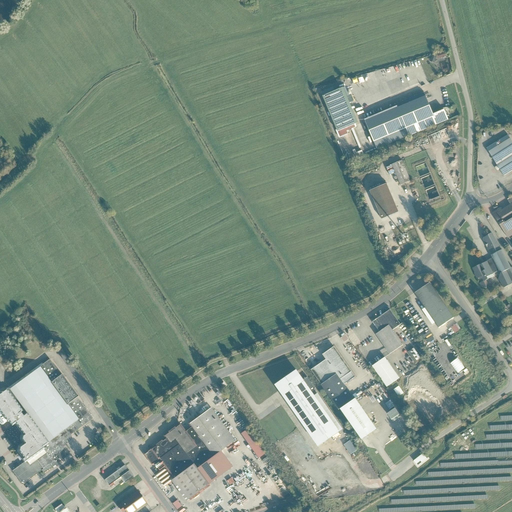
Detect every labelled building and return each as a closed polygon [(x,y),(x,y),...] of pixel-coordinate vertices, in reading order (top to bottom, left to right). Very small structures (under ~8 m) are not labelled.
[(357,123),(343,88),(322,96),(336,132),(357,123)] [(397,106),(364,119),(374,143),(406,129),(409,136),(449,120),(444,110),(433,114),(425,96),(398,108),(397,106)] [(511,141),(507,135),(485,149),(503,178),(511,172),(511,141)] [(402,185),(413,181),(406,161),(395,164),(402,185)] [(385,219),(402,212),(391,184),(374,190),(385,219)] [(498,209),(493,212),(501,226),(511,219),(511,203),(500,211),(498,209)] [(485,237),(484,240),(489,251),(496,253),(502,250),(494,233),(485,237)] [(511,269),(502,250),(496,253),(492,255),(493,259),(499,271),(500,273),(508,270),(511,269)] [(499,271),(493,259),(488,261),(494,273),(499,271)] [(494,273),(488,261),(472,268),(478,280),(494,273)] [(511,284),(511,279),(508,270),(500,273),(497,275),(503,289),(511,284)] [(430,282),(414,293),(438,330),(454,319),(430,282)] [(390,310),(372,322),(379,332),(375,334),(390,354),(403,345),(393,331),(401,325),(390,310)] [(355,377),(334,346),(321,355),(325,359),(311,369),(339,410),(353,400),(344,385),(355,377)] [(416,362),(422,357),(415,347),(409,352),(416,362)] [(400,378),(385,357),(372,367),(386,388),(400,378)] [(94,418),(48,358),(0,394),(0,421),(2,424),(9,419),(13,424),(15,423),(23,433),(21,435),(21,439),(23,442),(18,446),(18,451),(26,462),(12,471),(22,484),(42,470),(44,472),(56,465),(57,467),(59,465),(59,463),(58,463),(60,462),(67,456),(62,450),(63,450),(63,448),(63,447),(67,444),(66,442),(66,441),(67,440),(67,439),(69,437),(68,436),(69,436),(72,434),(85,424),(94,418)] [(343,431),(301,370),(279,384),(322,446),(343,431)] [(256,389),(267,384),(264,377),(253,382),(256,389)] [(404,394),(399,387),(394,390),(399,397),(404,394)] [(353,400),(339,410),(359,440),(374,430),(353,400)] [(235,440),(211,407),(188,424),(191,426),(185,432),(179,425),(164,436),(166,438),(143,454),(151,466),(158,461),(172,479),(170,481),(186,502),(232,466),(220,451),(235,440)] [(395,408),(387,413),(392,420),(399,415),(395,408)] [(247,429),(240,433),(258,458),(265,454),(247,429)] [(136,478),(125,464),(104,479),(110,487),(122,479),(126,485),(136,478)] [(134,511),(148,502),(140,491),(119,506),(123,511),(124,511),(126,511),(127,511),(134,511)] [(174,503),(180,511),(183,511),(187,510),(179,499),(174,503)]
